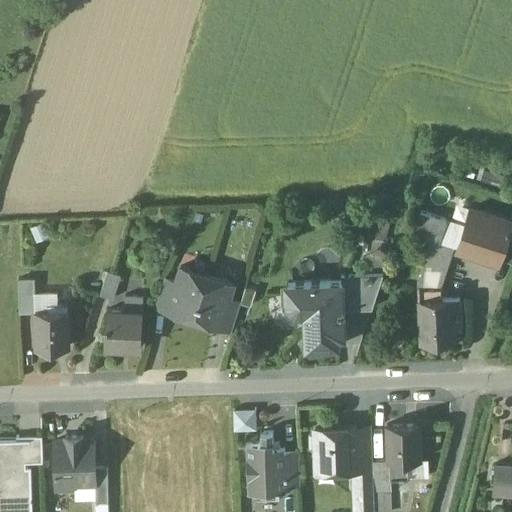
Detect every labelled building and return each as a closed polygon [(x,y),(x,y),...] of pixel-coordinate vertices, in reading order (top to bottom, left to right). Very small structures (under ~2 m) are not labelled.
[(510,220),(471,208),(458,250),(498,263),(500,258),(499,257),(511,221),(510,220)] [(447,220),(419,211),(412,234),(413,234),(432,240),(454,247),(454,245),(440,241),(447,220)] [(511,215),(510,220),(511,221),(499,257),(500,258),(511,261),(511,215)] [(432,240),(413,234),(410,247),(428,252),(432,240)] [(454,247),(432,240),(428,252),(427,255),(449,262),(454,247)] [(427,255),(418,281),(418,287),(441,286),(449,262),(427,255)] [(207,275),(181,266),(176,281),(168,308),(167,309),(194,317),(207,275)] [(122,275),(108,270),(101,294),(115,298),(122,275)] [(383,274),(341,276),(341,282),(342,282),(344,309),(372,308),(383,274)] [(235,283),(207,275),(194,317),(221,326),(222,325),(230,298),(235,283)] [(176,281),(165,277),(156,304),(168,308),(176,281)] [(341,282),(286,284),(287,299),(283,299),(284,307),(288,313),(295,316),(301,317),(301,318),(305,318),(307,347),(339,345),(338,336),(345,336),(344,309),(342,282),(341,282)] [(441,286),(418,287),(419,300),(441,299),(441,286)] [(144,297),(126,296),(126,310),(109,309),(108,323),(107,323),(106,346),(142,347),(144,297)] [(241,301),(230,298),(222,325),(232,328),(241,301)] [(441,299),(419,300),(421,343),(455,341),(454,325),(461,325),(460,298),(441,299)] [(68,302),(49,302),(49,309),(36,309),(37,346),(70,345),(68,302)] [(256,408),(233,409),(234,430),(257,429),(256,408)] [(419,423),(387,424),(388,459),(388,460),(408,459),(421,459),(419,423)] [(340,429),(333,430),(333,427),(316,428),(311,433),(311,447),(317,451),(317,469),(355,468),(358,468),(358,461),(357,461),(356,432),(357,432),(357,426),(340,427),(340,429)] [(274,432),(262,432),(262,442),(248,442),(249,491),(258,491),(258,498),(279,498),(279,492),(281,492),(281,490),(287,490),(287,486),(286,450),(286,446),(275,446),(274,432)] [(357,432),(356,432),(357,461),(358,461),(373,460),(373,459),(372,432),(357,432)] [(42,435),(16,436),(16,439),(17,462),(26,462),(43,461),(42,435)] [(83,436),(65,436),(66,440),(54,441),(56,484),(57,484),(74,483),(95,483),(96,483),(95,467),(94,440),(84,440),(83,436)] [(16,439),(0,439),(0,511),(32,511),(32,501),(31,501),(31,497),(32,497),(31,467),(26,467),(26,462),(17,462),(16,439)] [(299,449),(286,450),(287,486),(300,486),(299,449)] [(388,459),(373,459),(373,460),(374,490),(383,490),(392,489),(391,477),(390,477),(388,460),(388,459)] [(408,459),(388,460),(390,477),(391,477),(408,476),(408,459)] [(421,459),(408,459),(408,476),(429,476),(428,459),(421,459)] [(373,460),(358,461),(358,468),(355,468),(356,511),(374,511),(374,490),(373,460)] [(511,463),(496,462),(493,493),(511,494),(511,463)] [(107,466),(95,467),(96,483),(95,483),(96,503),(108,502),(107,466)] [(391,511),(392,489),(383,490),(383,511),(391,511)] [(383,511),(383,490),(374,490),(374,511),(383,511)]
